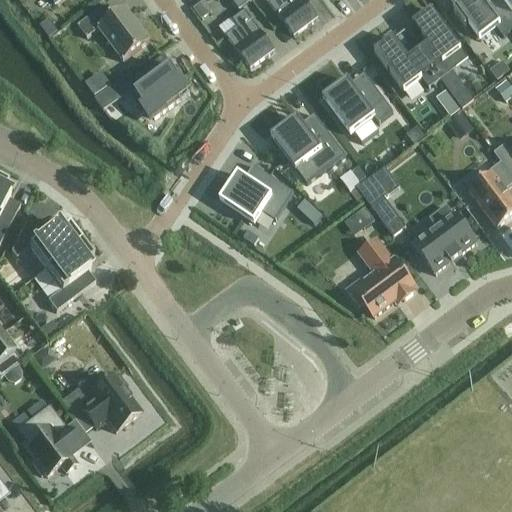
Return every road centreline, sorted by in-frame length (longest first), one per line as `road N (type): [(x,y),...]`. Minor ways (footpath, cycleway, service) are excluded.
road 1 (residential): [(276,454),(128,256)]
road 2 (residential): [(245,105),(154,239),(128,256)]
road 3 (tertiary): [(354,396),(511,288)]
road 4 (residential): [(387,0),(245,105)]
road 5 (residential): [(128,256),(65,182),(0,146)]
road 6 (residential): [(245,105),(162,0)]
